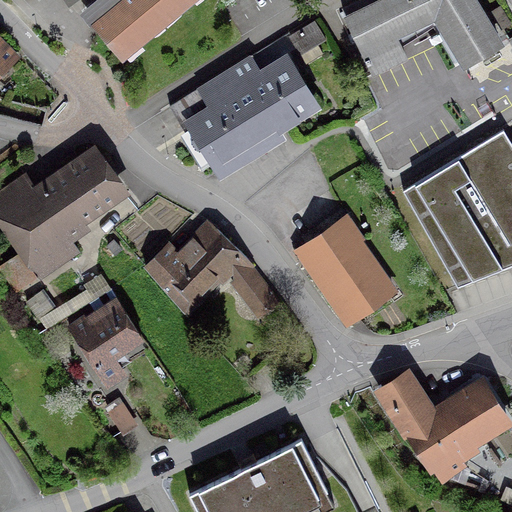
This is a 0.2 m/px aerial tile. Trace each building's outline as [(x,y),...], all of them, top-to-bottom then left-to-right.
[(118,0),(93,21),(117,51),(135,36),(141,43),(152,33),(147,27),(176,3),(182,9),(193,0),(118,0)] [(472,0),(359,0),(343,7),(374,72),(405,58),(396,36),(439,17),(468,65),(499,44),(472,0)] [(323,52),(318,43),(326,38),(316,22),(290,37),(306,63),(323,52)] [(0,44),(0,70),(13,57),(0,44)] [(259,71),(249,56),(170,106),(186,129),(193,125),(221,170),(243,156),(238,147),(312,101),(284,56),(259,71)] [(474,147),(403,190),(458,286),(511,263),(511,146),(483,163),(474,147)] [(39,193),(25,173),(0,190),(0,220),(21,251),(0,265),(16,289),(37,274),(41,280),(76,256),(74,252),(78,250),(65,229),(122,191),(95,155),(39,193)] [(332,280),(322,287),(344,319),(386,290),(353,243),(362,236),(328,187),(287,216),(332,280)] [(145,265),(183,309),(225,266),(239,278),(253,264),(216,227),(214,229),(215,230),(181,263),(165,246),(145,265)] [(238,289),(256,313),(276,298),(258,274),(238,289)] [(140,334),(117,299),(87,318),(85,316),(69,327),(108,386),(122,376),(108,355),(140,334)] [(464,462),(457,450),(433,413),(405,374),(383,386),(381,384),(379,385),(431,466),(445,474),(464,462)] [(433,413),(457,450),(507,418),(480,376),(444,398),(448,404),(433,413)] [(322,511),(335,506),(301,437),(190,493),(199,511),(322,511)]
